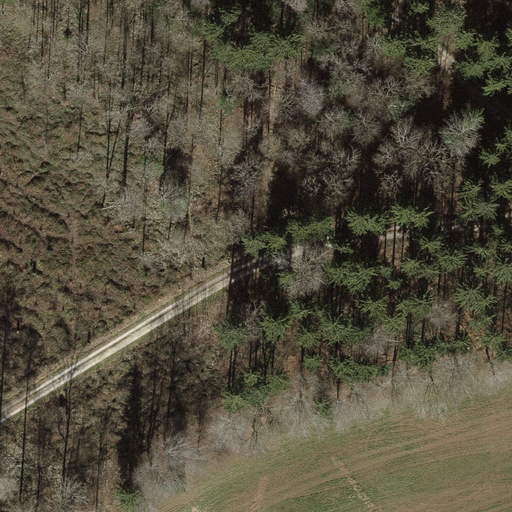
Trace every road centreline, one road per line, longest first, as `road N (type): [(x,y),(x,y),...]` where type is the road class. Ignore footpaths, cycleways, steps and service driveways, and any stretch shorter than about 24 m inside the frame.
road 1 (track): [(0,413),(147,321),(313,246),(511,219)]
road 2 (track): [(511,125),(376,0)]
